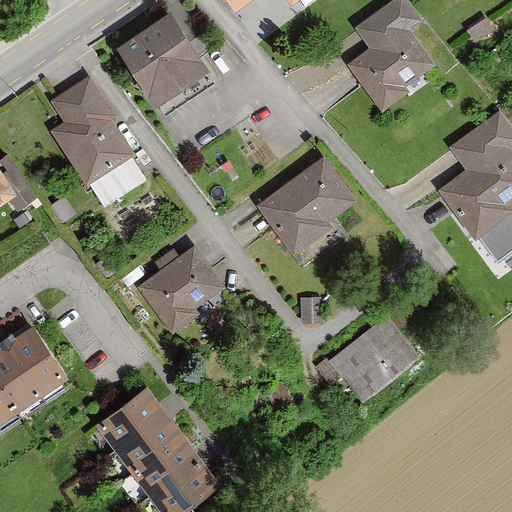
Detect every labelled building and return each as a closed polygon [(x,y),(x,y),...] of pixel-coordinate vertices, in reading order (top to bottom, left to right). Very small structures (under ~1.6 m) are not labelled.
[(229,0),(237,10),(250,0),(229,0)] [(407,0),(397,0),(357,30),(370,47),(348,62),(364,85),(384,110),(406,92),(410,90),(406,86),(425,73),(436,64),(410,31),(425,20),(407,0)] [(176,14),(122,50),(163,110),(217,75),(176,14)] [(89,73),(50,96),(63,119),(50,126),(84,185),(137,154),(89,73)] [(511,121),(502,110),(455,148),(472,170),(446,189),(481,237),(511,214),(511,121)] [(323,154),(257,203),(294,253),(333,223),(329,218),(356,198),(323,154)] [(0,163),(0,192),(14,184),(0,163)] [(195,242),(139,283),(174,331),(230,290),(195,242)] [(422,355),(388,314),(331,361),(365,402),(422,355)] [(0,345),(0,425),(70,378),(33,324),(7,341),(0,345)] [(180,511),(221,482),(146,384),(96,422),(164,511),(180,511)]
